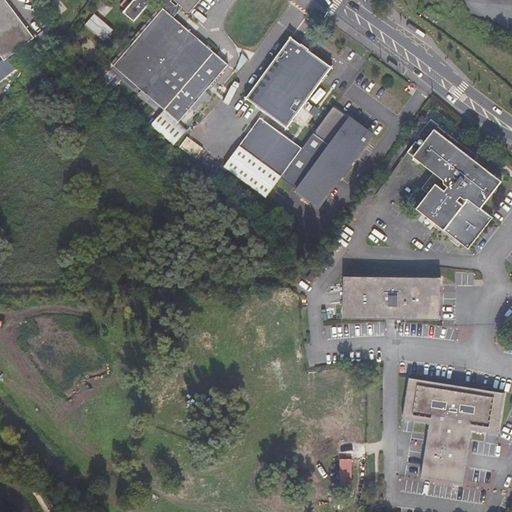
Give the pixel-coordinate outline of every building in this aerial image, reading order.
[(3,0),(0,0),(0,58),(2,61),(0,62),(0,80),(12,72),(4,60),(33,38),(3,0)] [(175,0),(179,3),(183,6),(189,12),(199,0),(133,0),(125,10),(131,16),(139,15),(147,7),(151,3),(150,0),(175,0)] [(162,7),(173,17),(183,6),(179,3),(177,5),(172,0),(171,0),(164,0),(160,5),(162,7)] [(260,0),(277,11),(283,0),(260,0)] [(147,7),(156,14),(159,11),(151,3),(147,7)] [(111,65),(176,122),(226,65),(173,17),(162,7),(159,11),(156,14),(111,65)] [(110,32),(92,16),(82,27),(100,43),(110,32)] [(332,65),(292,35),(247,96),(287,125),(332,65)] [(183,132),(161,112),(149,125),(171,145),(183,132)] [(272,166),(292,138),(261,115),(241,143),(272,166)] [(303,146),(301,145),(281,173),(319,201),(361,143),(325,116),(303,146)] [(477,154),(430,118),(417,134),(424,140),(421,144),(415,140),(407,151),(433,171),(421,186),(428,192),(416,207),(467,246),(492,216),(480,207),(501,180),(474,159),(477,154)] [(200,150),(185,138),(177,148),(192,160),(200,150)] [(281,173),(301,145),(292,138),(272,166),(281,173)] [(440,276),(344,274),(343,316),(439,317),(440,276)] [(503,391),(409,375),(401,416),(409,417),(428,421),(419,474),(460,481),(470,428),(496,432),(503,391)]
